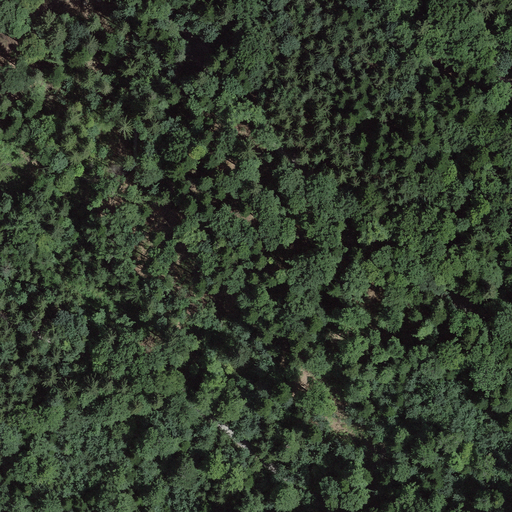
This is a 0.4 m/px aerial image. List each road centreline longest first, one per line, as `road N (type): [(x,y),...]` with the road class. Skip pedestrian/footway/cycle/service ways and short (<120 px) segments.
road 1 (track): [(135,0),(191,33),(314,190),(464,292)]
road 2 (track): [(386,0),(448,135),(464,292),(511,386)]
road 3 (track): [(0,318),(132,377),(338,511)]
